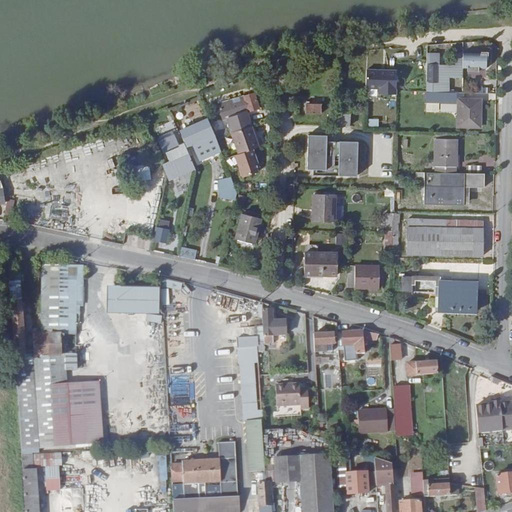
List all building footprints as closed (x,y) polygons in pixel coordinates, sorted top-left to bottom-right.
[(486,53),(462,53),(462,55),(462,68),(486,68),(486,53)] [(436,56),(426,55),(426,62),(426,65),(429,65),(428,82),(426,82),(426,93),(447,93),(447,82),(446,82),(446,76),(437,76),(437,65),(436,65),(436,56)] [(366,88),(379,88),(379,94),(398,95),(398,69),(366,68),(366,88)] [(461,94),(482,94),(482,86),(475,87),(468,81),(468,78),(462,78),(461,94)] [(426,93),(425,102),(441,102),(453,103),(453,101),(454,93),(447,93),(426,93)] [(223,119),(209,123),(215,137),(228,133),(224,119),(247,113),(259,110),(255,94),(244,97),(245,102),(231,106),(230,101),(218,104),(223,119)] [(306,103),(322,102),(322,94),(306,94),(306,103)] [(244,97),(230,101),(231,106),(245,102),(244,97)] [(457,101),(457,112),(457,127),(480,127),(480,100),(457,100),(457,101)] [(453,103),(441,102),(441,112),(457,112),(457,101),(453,101),(453,103)] [(322,105),(305,104),(305,113),(321,113),(322,105)] [(247,113),(226,119),(230,133),(251,127),(247,113)] [(335,114),(335,125),(334,131),(361,131),(362,115),(350,115),(350,114),(335,114)] [(184,124),(186,129),(195,125),(193,120),(184,124)] [(195,125),(186,129),(192,144),(202,139),(204,144),(213,140),(207,127),(209,126),(206,120),(195,125)] [(257,148),(251,127),(230,133),(236,154),(250,150),(257,148)] [(164,153),(159,155),(169,181),(196,170),(185,144),(180,146),(175,134),(167,138),(159,141),(164,153)] [(327,135),(308,135),(308,169),(326,169),(327,140),(327,135)] [(435,139),(435,172),(454,173),(455,139),(435,139)] [(339,140),(327,140),(326,169),(339,169),(339,140)] [(358,141),(339,140),(339,169),(339,175),(358,175),(358,141)] [(256,170),(250,150),(236,154),(232,155),(238,178),(254,174),(253,170),(256,170)] [(131,167),(132,181),(150,179),(149,165),(131,167)] [(105,190),(118,188),(116,172),(103,174),(105,190)] [(483,188),(483,174),(480,174),(465,173),(454,173),(435,172),(424,172),(424,187),(423,203),(462,204),(463,188),(467,188),(483,188)] [(230,192),(236,190),(231,178),(225,180),(230,192)] [(394,196),(394,188),(385,188),(385,197),(394,196)] [(314,194),(313,222),(334,222),(335,194),(314,194)] [(15,200),(8,199),(5,214),(11,215),(15,200)] [(242,214),(235,240),(254,244),(257,234),(254,234),(258,219),(242,214)] [(393,231),(393,214),(385,214),(385,231),(393,231)] [(446,228),(446,220),(407,219),(406,254),(482,257),(483,229),(446,228)] [(483,221),(446,220),(446,228),(483,229),(483,221)] [(156,227),(153,241),(167,243),(170,230),(156,227)] [(385,249),(393,250),(393,231),(385,231),(385,249)] [(20,248),(7,245),(7,252),(21,255),(20,248)] [(196,250),(181,247),(180,257),(194,260),(196,250)] [(338,254),(305,253),(305,276),(338,276),(338,254)] [(9,274),(21,451),(22,454),(33,453),(32,446),(61,444),(103,441),(99,394),(67,397),(64,352),(60,352),(60,333),(75,333),(75,313),(75,303),(80,303),(82,304),(82,265),(43,264),(44,329),(36,329),(37,354),(28,354),(25,319),(35,318),(35,313),(41,313),(40,299),(27,300),(28,314),(25,314),(23,280),(15,281),(15,274),(9,274)] [(347,266),(347,288),(378,288),(379,267),(347,266)] [(413,276),(402,276),(402,292),(412,292),(412,291),(413,276)] [(435,281),(435,292),(434,309),(439,309),(476,311),(477,282),(440,281),(440,277),(435,277),(435,281)] [(158,287),(103,279),(98,316),(153,324),(158,287)] [(272,310),(263,311),(264,327),(265,344),(274,344),(273,334),(287,333),(286,320),(273,321),(272,310)] [(80,316),(80,312),(77,312),(76,324),(85,324),(85,316),(80,316)] [(264,327),(257,327),(258,344),(265,344),(264,327)] [(344,332),(338,332),(339,347),(353,346),(353,348),(356,348),(356,354),(365,354),(364,344),(366,344),(366,341),(375,341),(375,333),(364,330),(344,331),(344,332)] [(334,333),(314,334),(315,352),(326,352),(325,344),(335,344),(334,333)] [(240,356),(254,355),(253,346),(257,346),(256,336),(238,337),(239,346),(240,347),(240,356)] [(395,339),(389,337),(391,361),(401,360),(400,344),(395,345),(395,339)] [(262,419),(261,409),(258,409),(254,360),(241,361),(244,420),(246,420),(262,419)] [(406,363),(407,375),(437,372),(436,361),(406,363)] [(299,384),(274,385),(275,407),(300,405),(300,409),(308,409),(307,389),(299,389),(299,384)] [(409,386),(393,387),(394,409),(395,430),(396,436),(413,435),(409,386)] [(511,428),(511,401),(500,403),(500,400),(492,401),(492,404),(475,405),(478,432),(511,428)] [(395,430),(394,409),(357,411),(358,420),(358,425),(359,433),(395,430)] [(264,457),(263,429),(262,419),(246,420),(249,470),(265,469),(264,457)] [(234,441),(218,442),(219,459),(181,461),(182,464),(171,464),(173,511),(202,511),(204,511),(241,510),(240,496),(238,495),(234,441)] [(32,446),(33,453),(62,452),(61,444),(32,446)] [(332,511),(329,454),(300,456),(301,481),(302,511),(332,511)] [(300,456),(275,457),(276,481),(276,482),(277,482),(301,481),(300,456)] [(386,511),(395,511),(393,463),(374,456),(375,472),(376,484),(385,483),(386,511)] [(275,457),(264,457),(265,469),(266,482),(270,481),(276,481),(275,457)] [(39,511),(38,469),(23,469),(24,511),(39,511)] [(338,474),(340,494),(368,493),(367,487),(376,486),(376,484),(375,472),(338,474)] [(511,472),(496,474),(498,494),(511,492),(511,472)] [(423,480),(422,476),(415,476),(416,495),(423,495),(423,480)] [(423,495),(424,497),(458,495),(457,484),(449,483),(429,484),(428,480),(423,480),(423,495)] [(271,511),(270,481),(266,482),(258,482),(259,511),(271,511)] [(270,481),(271,511),(278,511),(277,482),(276,482),(276,481),(270,481)] [(476,511),(479,511),(486,510),(483,489),(475,487),(476,511)] [(400,502),(400,511),(420,511),(420,501),(400,502)]
